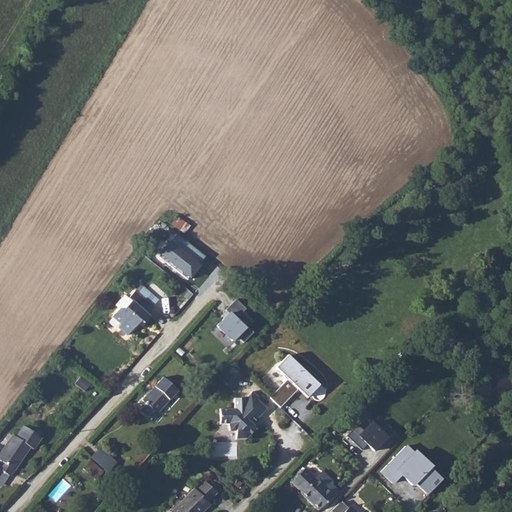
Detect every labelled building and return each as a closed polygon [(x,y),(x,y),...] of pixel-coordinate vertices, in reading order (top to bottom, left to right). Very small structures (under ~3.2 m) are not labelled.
[(203,259),(175,239),(161,259),(189,279),(203,259)] [(157,305),(155,304),(159,300),(144,287),(141,291),(138,288),(129,298),(133,301),(126,308),(120,308),(113,317),(122,325),(119,327),(129,336),(141,322),(145,326),(153,318),(148,314),(157,305)] [(229,314),(217,327),(233,341),(237,337),(244,344),(253,333),(248,328),(253,323),(242,313),(246,310),(235,300),(225,311),(229,314)] [(289,380),(271,398),(281,408),(300,389),(308,398),(320,387),(290,356),(277,368),(289,380)] [(220,379),(231,389),(245,374),(234,364),(220,379)] [(82,377),(75,384),(84,392),(91,385),(82,377)] [(157,410),(161,414),(182,391),(166,377),(145,399),(148,403),(143,409),(151,417),(157,410)] [(259,430),(256,427),(253,424),(259,417),(265,410),(257,401),(258,398),(251,393),(247,398),(237,399),(236,409),(222,409),(222,425),(230,426),(230,435),(238,434),(238,441),(248,441),(259,430)] [(367,444),(375,452),(388,438),(372,423),(363,432),(359,437),(367,444)] [(34,450),(42,438),(25,426),(17,437),(14,435),(0,454),(0,460),(3,462),(0,465),(0,468),(11,476),(31,448),(34,450)] [(367,444),(359,437),(363,432),(357,426),(348,437),(362,450),(367,444)] [(415,487),(416,485),(427,495),(442,479),(431,469),(433,467),(417,452),(415,454),(407,446),(381,473),(394,486),(403,476),(415,487)] [(102,448),(93,458),(110,474),(119,464),(102,448)] [(313,462),(307,467),(314,477),(321,471),(313,462)] [(102,485),(108,477),(96,464),(88,472),(102,485)] [(316,479),(306,470),(294,482),(305,492),(303,494),(322,510),(343,489),(335,482),(335,477),(326,469),(316,479)] [(217,493),(205,482),(196,491),(193,489),(171,511),(206,511),(212,507),(207,502),(217,493)]
